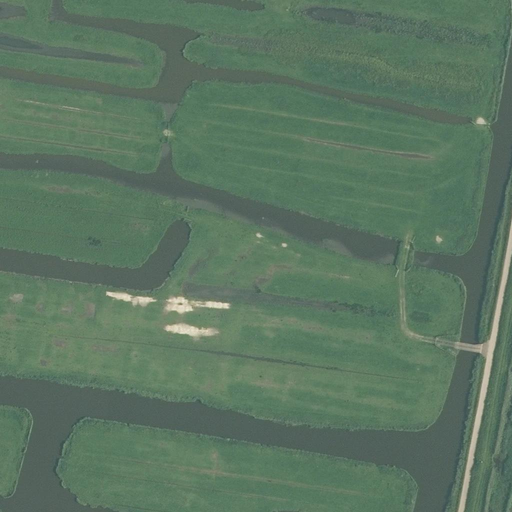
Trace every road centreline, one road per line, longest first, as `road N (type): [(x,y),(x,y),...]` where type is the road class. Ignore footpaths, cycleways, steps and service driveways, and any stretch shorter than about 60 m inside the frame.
road 1 (track): [(461,511),(511,233)]
road 2 (track): [(409,228),(401,278),(406,331),(491,351)]
